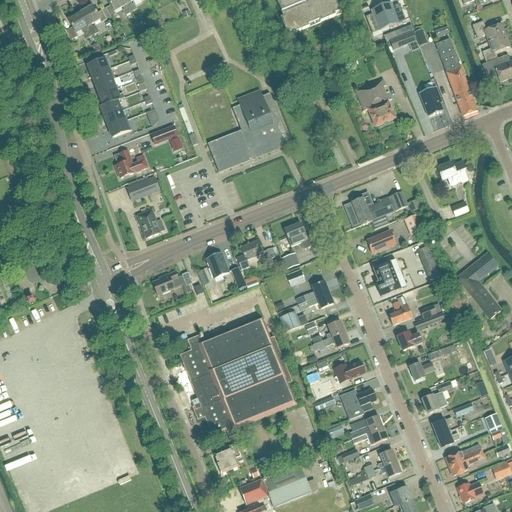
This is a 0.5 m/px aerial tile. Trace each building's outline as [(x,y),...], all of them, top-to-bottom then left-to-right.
[(131,13),(123,0),(106,0),(111,7),(105,10),(110,19),(116,16),(114,13),(123,8),(125,10),(123,12),(126,16),(131,13)] [(123,0),(131,13),(137,10),(134,5),(132,6),(130,3),(136,0),(139,0),(142,3),(146,0),(123,0)] [(280,19),(287,35),(292,33),(293,35),(309,28),(308,26),(319,21),(320,24),(336,17),(335,15),(341,12),(335,0),(313,0),(301,5),(299,0),(258,0),(259,1),(260,0),(275,0),(283,18),(280,19)] [(477,1),(476,0),(461,0),(464,6),(475,2),(477,8),(481,7),(478,0),(477,1)] [(390,4),(380,8),(389,29),(405,22),(399,5),(392,8),(390,4)] [(92,8),(80,15),(93,37),(99,34),(95,28),(93,29),(91,26),(100,21),(102,24),(107,21),(102,12),(97,15),(92,8)] [(372,16),(365,18),(372,35),(389,29),(380,8),(371,11),(372,16)] [(93,37),(80,15),(68,22),(72,29),(67,32),(72,41),(78,38),(76,35),(84,30),(86,33),(84,34),(87,40),(93,37)] [(486,37),(488,44),(506,37),(501,26),(486,32),(483,23),(472,27),(477,40),(486,37)] [(391,34),(383,37),(386,43),(393,40),(391,34)] [(412,34),(397,39),(401,49),(416,43),(412,34)] [(483,54),(487,65),(498,61),(495,54),(510,49),(506,37),(488,44),(491,51),(483,54)] [(435,46),(463,118),(477,113),(449,41),(435,46)] [(91,78),(110,70),(106,60),(87,67),(91,78)] [(498,61),(487,65),(491,76),(497,74),(501,84),(511,79),(511,62),(500,67),(498,61)] [(112,81),(114,81),(110,70),(91,78),(95,88),(112,81)] [(99,98),(116,91),(112,81),(95,88),(99,98)] [(383,89),(386,88),(383,82),(356,93),(364,113),(368,111),(375,129),(395,121),(388,103),(392,102),(389,94),(386,95),(383,89)] [(434,90),(417,97),(427,120),(442,114),(438,106),(440,106),(434,90)] [(103,108),(120,101),(124,100),(122,95),(118,97),(116,91),(99,98),(103,108)] [(207,146),(218,173),(289,145),(270,96),(262,99),(260,93),(237,102),(240,108),(232,111),(241,133),(207,146)] [(100,109),(104,119),(121,112),(118,105),(121,104),(120,101),(103,108),(100,109)] [(125,123),(125,122),(121,112),(104,119),(108,130),(125,123)] [(125,123),(108,130),(112,140),(131,132),(127,121),(125,122),(125,123)] [(177,138),(173,128),(151,137),(152,139),(154,146),(177,138)] [(195,135),(190,137),(193,147),(198,145),(195,135)] [(130,163),(131,162),(127,153),(115,157),(119,167),(115,169),(119,181),(148,170),(144,159),(138,162),(139,164),(132,166),(130,163)] [(447,180),(450,188),(461,184),(461,185),(467,183),(463,172),(465,171),(462,163),(452,167),(451,165),(443,168),(442,165),(433,169),(437,180),(440,179),(441,183),(447,180)] [(135,202),(165,195),(161,179),(132,185),(135,202)] [(371,222),(407,208),(401,194),(379,202),(380,204),(373,207),(373,209),(366,211),(362,200),(351,205),(343,208),(352,230),(352,231),(360,228),(372,223),(371,222)] [(451,209),(455,218),(467,213),(464,205),(451,209)] [(137,217),(146,240),(160,235),(159,234),(164,232),(160,222),(156,224),(152,212),(137,217)] [(406,222),(412,236),(422,232),(416,218),(406,222)] [(284,232),(290,249),(301,245),(303,251),(310,249),(300,226),(284,232)] [(273,231),(268,233),(270,242),(276,241),(273,231)] [(366,242),(371,255),(385,250),(383,244),(392,241),(389,233),(380,237),(366,242)] [(240,250),(243,258),(236,261),(241,272),(248,269),(246,262),(261,256),(264,263),(274,259),(271,250),(263,254),(258,242),(240,250)] [(427,248),(422,250),(425,257),(430,255),(427,248)] [(430,255),(425,257),(428,264),(433,262),(430,255)] [(206,262),(214,281),(228,275),(221,256),(206,262)] [(471,298),(482,288),(478,284),(497,268),(487,256),(454,282),(468,300),(471,298)] [(299,257),(286,258),(288,270),(301,269),(299,257)] [(395,262),(372,271),(378,285),(375,286),(381,299),(406,289),(395,262)] [(433,262),(428,264),(431,271),(436,269),(433,262)] [(229,272),(237,290),(244,287),(236,269),(229,272)] [(436,269),(431,271),(433,278),(439,276),(436,269)] [(171,285),(173,284),(178,282),(175,274),(167,277),(168,279),(152,285),(157,298),(174,291),(171,285)] [(181,277),(186,288),(188,287),(192,286),(187,275),(181,277)] [(296,301),(298,307),(328,295),(323,283),(311,288),(314,294),(303,298),(296,301)] [(193,289),(197,298),(203,295),(200,287),(193,289)] [(482,288),(471,298),(489,321),(500,312),(482,288)] [(283,295),(286,301),(296,297),(294,291),(283,295)] [(328,295),(298,307),(299,308),(296,309),(298,313),(308,309),(308,310),(318,306),(321,311),(333,306),(328,295)] [(388,318),(392,327),(412,319),(409,312),(403,314),(402,312),(401,312),(398,303),(392,305),(396,315),(388,318)] [(419,312),(422,319),(434,314),(432,307),(419,312)] [(280,319),(286,332),(299,327),(294,313),(280,319)] [(413,326),(416,332),(444,321),(442,315),(413,326)] [(296,406),(287,386),(292,384),(273,339),(269,341),(261,320),(204,343),(202,339),(203,339),(201,336),(199,337),(199,338),(187,343),(191,352),(179,357),(194,392),(188,395),(194,409),(192,410),(197,422),(204,419),(211,436),(225,431),(229,440),(239,436),(237,430),(296,406)] [(327,340),(328,341),(344,334),(339,323),(327,328),(330,335),(326,336),(327,340)] [(308,335),(317,331),(315,325),(306,329),(308,335)] [(322,342),(313,346),(316,352),(334,345),(336,351),(348,346),(344,334),(328,341),(327,340),(322,342)] [(396,338),(402,353),(422,345),(418,335),(410,338),(408,334),(396,338)] [(311,340),(313,346),(322,342),(320,337),(311,340)] [(470,355),(475,353),(471,343),(466,344),(470,355)] [(511,359),(503,363),(508,375),(511,373),(511,359)] [(346,366),(335,370),(340,385),(353,380),(352,379),(364,375),(360,363),(347,368),(346,366)] [(409,369),(414,383),(425,379),(423,376),(434,372),(432,364),(421,369),(419,365),(409,369)] [(331,380),(311,388),(316,402),(336,394),(331,380)] [(437,389),(439,395),(452,389),(450,384),(437,389)] [(360,407),(363,414),(371,411),(369,405),(375,402),(371,391),(356,397),(357,399),(347,403),(350,411),(360,407)] [(325,401),(328,406),(346,399),(344,393),(325,401)] [(442,394),(433,397),(432,397),(422,401),(427,416),(438,412),(438,411),(447,407),(445,401),(442,394)] [(453,412),(455,417),(472,410),(470,406),(453,412)] [(382,430),(377,418),(365,423),(367,428),(349,435),(351,441),(365,436),(382,430)] [(432,426),(436,438),(450,432),(448,427),(453,425),(451,420),(444,422),(443,421),(432,426)] [(474,434),(476,440),(491,434),(489,428),(474,434)] [(387,441),(382,430),(365,436),(370,448),(387,441)] [(450,432),(436,438),(441,450),(453,445),(453,444),(460,441),(457,435),(452,437),(450,432)] [(227,452),(214,457),(218,465),(217,465),(221,476),(238,469),(235,461),(241,459),(236,446),(226,450),(227,452)] [(337,460),(340,465),(358,458),(356,451),(341,457),(341,458),(337,460)] [(482,456),(480,451),(462,458),(461,454),(445,460),(449,469),(482,456)] [(395,464),(391,452),(379,457),(382,464),(378,466),(379,470),(395,464)] [(449,469),(453,478),(468,472),(466,468),(484,460),(482,456),(449,469)] [(395,464),(379,470),(381,476),(386,474),(388,480),(400,475),(395,464)] [(310,494),(307,484),(299,466),(262,481),(239,491),(246,507),(268,498),(273,510),(311,495),(310,494)] [(371,466),(364,469),(366,475),(374,472),(371,466)] [(492,472),(495,480),(510,475),(507,466),(492,472)] [(326,471),(323,475),(334,483),(337,478),(326,471)] [(366,476),(349,483),(351,488),(376,478),(374,472),(366,475),(366,476)] [(457,490),(463,505),(475,501),(474,500),(483,496),(480,488),(471,492),(468,486),(457,490)] [(406,489),(389,496),(394,509),(400,506),(411,502),(406,489)] [(370,496),(355,502),(358,510),(373,504),(370,496)] [(415,511),(411,502),(400,506),(402,511),(415,511)]
